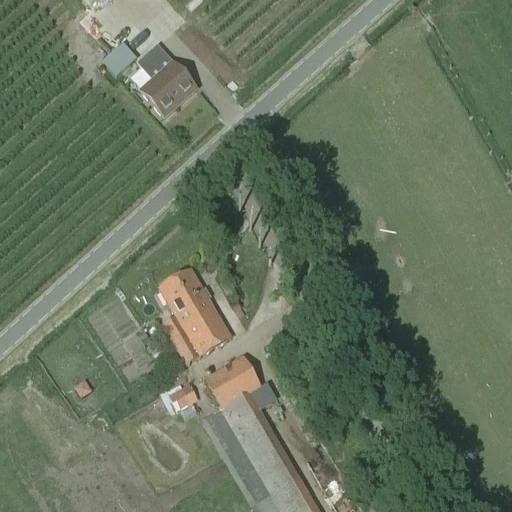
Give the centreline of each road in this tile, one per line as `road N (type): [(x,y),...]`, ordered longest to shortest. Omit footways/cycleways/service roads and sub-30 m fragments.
road 1 (unclassified): [(418,511),(217,146)]
road 2 (tertiary): [(0,344),(217,146)]
road 3 (tertiary): [(217,146),(382,0)]
